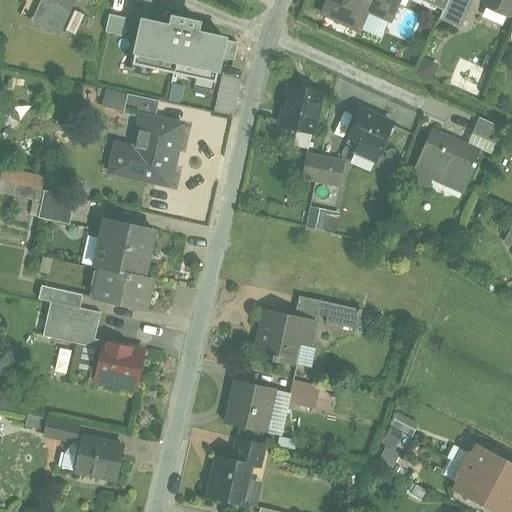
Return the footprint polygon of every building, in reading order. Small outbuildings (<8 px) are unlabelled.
[(42,0),(34,21),(60,33),(70,10),(72,11),(76,0),(42,0)] [(329,0),(324,13),(360,29),(369,10),(391,21),(400,0),(329,0)] [(448,0),(421,0),(444,10),(448,0)] [(448,0),(444,10),(440,19),(462,29),(474,0),(448,0)] [(511,0),(489,0),(487,7),(508,17),(511,6),(511,0)] [(127,19),(109,15),(105,32),(123,36),(127,19)] [(174,74),(186,21),(173,18),(171,27),(142,21),(132,65),(174,74)] [(199,24),(186,21),(174,74),(216,83),(222,58),(225,41),(226,39),(197,33),(199,24)] [(225,41),(222,58),(234,61),(238,43),(225,41)] [(321,93),(290,86),(282,125),(313,132),(321,93)] [(97,106),(117,111),(121,95),(101,90),(97,106)] [(160,101),(129,94),(125,113),(142,117),(142,116),(156,119),(160,101)] [(392,124),(361,110),(349,138),(358,142),(353,152),(375,161),(392,124)] [(156,119),(142,116),(142,117),(134,156),(116,152),(112,172),(170,185),(175,165),(171,165),(174,151),(178,152),(183,125),(156,119)] [(503,129),(478,118),(472,132),(497,143),(503,129)] [(479,152),(431,131),(409,178),(429,187),(434,177),(464,190),(476,164),(474,163),(479,152)] [(321,157),(307,154),(302,177),(316,180),(321,157)] [(345,162),(321,157),(316,180),(327,183),(340,185),(345,162)] [(0,182),(38,189),(40,176),(0,168),(0,182)] [(340,185),(327,183),(322,205),(335,208),(340,185)] [(35,200),(37,191),(14,186),(12,195),(35,200)] [(77,197),(46,190),(39,217),(71,225),(77,197)] [(330,233),(334,213),(305,207),(301,227),(330,233)] [(155,229),(108,219),(101,250),(107,251),(103,268),(144,277),(155,229)] [(511,222),(509,221),(497,240),(511,249),(511,222)] [(103,268),(102,267),(102,269),(108,270),(102,300),(96,298),(96,299),(146,310),(153,279),(103,268)] [(84,296),(54,290),(51,301),(69,305),(81,308),(84,296)] [(331,303),(300,297),(295,316),(315,321),(316,315),(327,317),(331,303)] [(362,310),(331,303),(327,317),(326,323),(358,330),(362,310)] [(81,308),(69,305),(61,340),(94,347),(102,313),(81,308)] [(295,316),(265,310),(261,330),(262,330),(256,353),(255,353),(255,355),(273,359),(273,361),(291,365),(297,340),(310,343),(315,321),(295,316)] [(121,345),(105,342),(97,378),(139,387),(146,353),(121,347),(121,345)] [(275,389),(235,380),(231,398),(234,399),(229,422),(226,421),(225,423),(265,432),(270,412),(269,411),(273,390),(275,390),(275,389)] [(318,386),(293,380),(290,393),(315,399),(318,386)] [(315,399),(290,393),(288,403),(312,409),(315,399)] [(415,423),(397,414),(392,425),(410,434),(415,423)] [(80,426),(50,419),(46,436),(76,443),(77,443),(78,436),(80,426)] [(372,460),(385,466),(400,434),(387,427),(372,460)] [(125,446),(85,437),(85,438),(78,436),(77,443),(76,443),(76,445),(83,446),(78,471),(118,479),(125,446)] [(266,444),(238,438),(235,450),(263,456),(266,444)] [(511,511),(511,464),(494,455),(493,450),(487,451),(478,446),(475,452),(469,453),(462,466),(456,478),(458,484),(455,489),(464,494),(466,499),(471,498),(495,510),(495,511),(511,511)] [(469,453),(457,447),(453,447),(448,458),(448,459),(462,466),(469,453)] [(233,460),(218,456),(209,497),(247,505),(248,504),(242,503),(251,465),(260,467),(263,456),(235,450),(233,460)]
